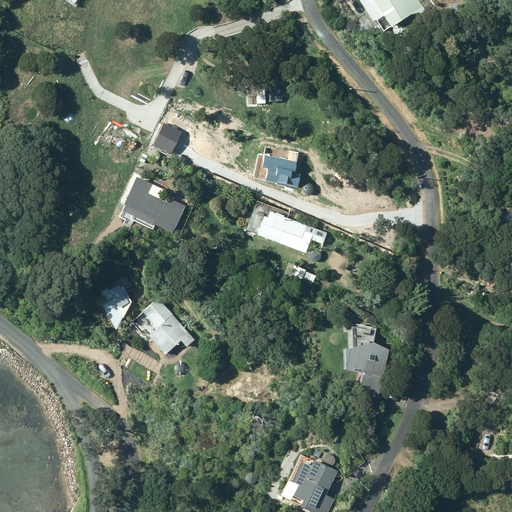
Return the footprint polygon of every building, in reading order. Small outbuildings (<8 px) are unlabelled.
[(357,0),(371,21),(379,16),(387,28),(408,14),(418,12),(419,14),(430,7),(426,1),(419,5),(416,0),(357,0)] [(153,145),(171,154),(182,133),(163,124),(153,145)] [(296,163),(264,156),(262,168),(268,169),(265,181),(297,188),(300,175),(294,173),(296,163)] [(137,179),(125,206),(129,208),(126,213),(145,222),(147,216),(155,220),(156,219),(172,226),(173,224),(179,227),(182,218),(160,208),(161,204),(146,198),(152,185),(137,179)] [(257,236),(306,254),(311,240),(322,244),(326,234),(270,213),(268,219),(264,218),(257,236)] [(501,271),(511,276),(511,253),(501,271)] [(289,277),(301,282),(301,281),(312,285),(316,276),(305,272),(306,270),(294,265),(289,277)] [(128,303),(119,285),(109,290),(113,297),(102,302),(110,317),(121,311),(119,308),(128,303)] [(186,347),(194,340),(158,298),(142,312),(157,329),(148,336),(165,355),(181,341),(186,347)] [(344,346),(345,366),(362,370),(360,386),(379,396),(382,374),(384,374),(388,346),(373,339),(344,346)] [(289,482),(281,497),(291,501),(293,497),(303,502),(301,508),(309,511),(328,511),(334,499),(326,496),(338,472),(314,461),(311,467),(302,462),(292,483),(289,482)]
